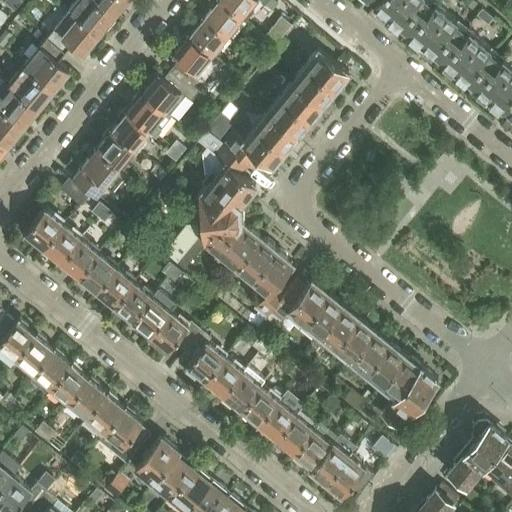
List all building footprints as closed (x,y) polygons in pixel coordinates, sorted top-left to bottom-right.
[(114,13),(98,0),(76,0),(70,8),(99,32),(114,13)] [(124,0),(98,0),(114,13),(124,0)] [(212,6),(205,14),(229,33),(243,15),(244,15),(225,0),(212,0),(210,4),(212,6)] [(225,0),(244,15),(243,15),(247,19),(253,11),(249,8),(255,0),(225,0)] [(371,0),(404,27),(426,0),(371,0)] [(458,19),(435,1),(433,3),(428,0),(426,0),(404,27),(438,55),(461,26),(455,22),(458,19)] [(477,2),(474,0),(465,0),(464,2),(472,8),(477,2)] [(494,15),(483,7),(477,13),(488,22),(494,15)] [(99,32),(70,8),(47,36),(65,51),(73,42),(84,50),(99,32)] [(197,24),(190,32),(214,51),(229,33),(205,14),(203,12),(195,22),(197,24)] [(282,15),(267,34),(277,42),(282,35),(292,23),(282,15)] [(491,46),(469,29),(467,31),(461,26),(438,55),(472,82),(495,54),(489,49),(491,46)] [(6,28),(1,34),(0,35),(0,42),(4,46),(13,34),(6,28)] [(180,57),(173,66),(194,83),(202,73),(198,70),(214,51),(190,32),(188,31),(180,41),(182,43),(174,52),(180,57)] [(277,42),(267,34),(261,40),(271,49),(272,48),(277,42)] [(277,42),(272,48),(281,55),(291,42),(282,35),(277,42)] [(65,51),(47,36),(24,64),(53,88),(69,68),(59,59),(65,51)] [(320,46),(294,77),(324,101),(337,85),(340,84),(346,78),(345,75),(349,70),(320,46)] [(280,56),(271,49),(266,54),(275,61),(280,56)] [(258,58),(249,51),(244,58),(253,65),(258,58)] [(275,61),(266,54),(261,61),(270,68),(275,61)] [(495,54),(472,82),(505,110),(511,101),(511,63),(503,56),(501,59),(495,54)] [(53,88),(24,64),(9,82),(38,106),(53,88)] [(150,81),(144,89),(167,109),(171,112),(186,93),(192,98),(200,88),(194,83),(173,66),(165,76),(157,69),(148,79),(150,81)] [(324,101),(294,77),(269,108),(299,132),(312,115),(315,115),(320,109),(320,105),(324,101)] [(38,106),(9,82),(0,93),(0,105),(23,125),(38,106)] [(135,100),(128,108),(152,127),(167,109),(144,89),(141,87),(133,98),(135,100)] [(23,125),(0,105),(0,136),(8,143),(23,125)] [(120,118),(113,126),(137,146),(152,127),(128,108),(126,106),(118,116),(120,118)] [(290,146),(295,139),(295,136),(299,132),(269,108),(244,139),(234,131),(226,141),(248,159),(247,160),(255,166),(264,155),(273,163),(287,146),(290,146)] [(105,136),(98,145),(122,164),(137,146),(113,126),(111,124),(103,135),(105,136)] [(240,169),(247,160),(248,159),(226,141),(225,142),(208,128),(200,138),(209,145),(204,151),(206,173),(212,178),(196,197),(198,215),(245,211),(244,205),(241,202),(247,194),(251,194),(256,188),(255,184),(256,183),(240,169)] [(177,139),(173,144),(182,152),(187,146),(177,139)] [(80,162),(72,172),(98,193),(122,164),(98,145),(96,143),(88,153),(90,155),(83,164),(80,162)] [(182,152),(173,144),(167,151),(176,159),(182,152)] [(166,171),(157,163),(152,170),(161,177),(166,171)] [(90,193),(69,176),(61,186),(82,203),(90,193)] [(171,176),(160,189),(169,196),(179,183),(171,176)] [(93,210),(97,213),(105,204),(100,200),(93,210)] [(113,210),(105,204),(97,213),(105,220),(113,210)] [(35,239),(43,245),(44,245),(64,220),(46,206),(23,233),(33,241),(35,239)] [(238,264),(262,235),(260,233),(260,230),(253,224),(249,225),(242,218),(245,215),(245,211),(198,215),(200,233),(189,247),(181,240),(170,253),(185,266),(207,239),(238,264)] [(44,245),(43,245),(41,247),(51,256),(53,253),(60,259),(80,234),(64,220),(44,245)] [(127,240),(133,245),(140,236),(135,231),(127,240)] [(80,234),(60,259),(58,261),(69,270),(71,268),(78,274),(79,274),(99,249),(80,234)] [(266,238),(262,235),(238,264),(268,289),(256,304),(266,313),(271,307),(286,289),(276,281),(293,260),(288,256),(287,252),(282,248),(278,248),(275,246),(275,242),(269,238),(266,238)] [(140,236),(133,245),(139,250),(147,241),(140,236)] [(79,274),(78,274),(77,276),(87,285),(89,282),(96,289),(97,289),(117,264),(99,249),(79,274)] [(163,269),(168,274),(176,265),(170,260),(163,269)] [(117,264),(97,289),(96,289),(94,291),(105,299),(106,297),(114,303),(135,278),(117,264)] [(176,265),(168,274),(178,282),(185,272),(176,265)] [(296,277),(286,289),(271,307),(283,316),(290,307),(321,332),(345,302),(328,288),(328,285),(321,280),(318,280),(313,277),(306,286),(296,277)] [(114,303),(112,305),(122,314),(124,311),(132,318),(153,293),(135,278),(114,303)] [(153,293),(132,318),(130,320),(140,328),(142,326),(149,332),(150,332),(170,308),(153,293)] [(349,306),(345,302),(321,332),(351,356),(375,327),(359,313),(358,310),(352,305),(349,306)] [(150,332),(149,332),(148,334),(158,343),(160,340),(169,348),(175,340),(184,348),(201,327),(192,319),(189,323),(170,308),(150,332)] [(16,320),(7,312),(0,320),(0,342),(16,356),(36,331),(28,325),(29,323),(20,315),(16,320)] [(266,317),(259,326),(268,334),(275,325),(266,317)] [(201,327),(184,348),(193,355),(185,365),(195,374),(197,371),(205,377),(225,353),(208,339),(211,335),(201,327)] [(380,330),(375,327),(351,356),(382,381),(406,352),(389,339),(389,335),(383,330),(380,330)] [(37,330),(36,331),(16,356),(34,371),(54,346),(46,339),(47,337),(37,330)] [(253,343),(259,348),(267,339),(261,334),(253,343)] [(267,339),(259,348),(266,354),(274,344),(267,339)] [(55,344),(54,346),(34,371),(52,385),(72,360),(64,354),(65,352),(55,344)] [(304,351),(298,359),(308,366),(314,359),(304,351)] [(410,355),(406,352),(382,381),(397,393),(382,412),(398,425),(439,376),(413,355),(410,355)] [(225,353),(205,377),(203,380),(213,388),(215,386),(223,392),(243,367),(225,353)] [(73,359),(72,360),(52,385),(69,400),(90,375),(81,368),(83,367),(73,359)] [(240,407),(261,382),(265,376),(248,362),(243,367),(223,392),(221,394),(231,403),(233,400),(240,407)] [(289,372),(295,377),(302,368),(296,363),(289,372)] [(302,368),(295,377),(301,383),(309,373),(302,368)] [(91,373),(90,375),(69,400),(87,414),(107,389),(99,383),(100,381),(91,373)] [(259,421),(279,397),(283,392),(276,386),(272,391),(261,382),(240,407),(238,409),(249,417),(251,415),(258,421),(259,421)] [(359,409),(368,399),(353,387),(345,397),(359,409)] [(108,388),(107,389),(87,414),(105,429),(125,404),(117,397),(118,396),(108,388)] [(8,391),(0,400),(6,405),(14,395),(8,391)] [(324,401),(330,406),(338,397),(332,392),(324,401)] [(14,395),(6,405),(13,410),(20,401),(14,395)] [(279,397),(259,421),(258,421),(256,423),(266,432),(268,429),(276,436),(296,411),(279,397)] [(338,397),(330,406),(337,412),(345,403),(338,397)] [(151,430),(141,423),(144,420),(135,412),(136,410),(126,403),(125,404),(105,429),(99,437),(127,460),(133,452),(151,430)] [(294,451),(314,426),(318,421),(302,407),(298,412),(296,411),(276,436),(274,438),(284,446),(286,444),(294,450),(294,451)] [(11,414),(4,408),(0,413),(0,420),(3,423),(11,414)] [(362,417),(356,412),(349,421),(355,426),(362,417)] [(482,467),(509,434),(484,413),(477,414),(470,422),(471,429),(478,435),(449,470),(455,475),(450,480),(462,490),(478,503),(484,496),(468,484),(481,467),(482,467)] [(44,419),(36,429),(42,433),(50,424),(44,419)] [(29,429),(23,424),(15,433),(22,438),(29,429)] [(50,424),(42,433),(48,439),(56,430),(50,424)] [(294,451),(294,450),(292,453),(302,461),(304,459),(312,465),(312,466),(332,441),(332,440),(314,426),(294,451)] [(136,466),(154,480),(178,451),(180,448),(162,434),(136,466)] [(511,435),(509,434),(482,467),(498,481),(511,464),(511,435)] [(327,481),(351,452),(334,438),(332,440),(332,441),(312,466),(312,465),(310,467),(327,481)] [(79,448),(71,458),(78,463),(85,454),(79,448)] [(183,455),(178,451),(154,480),(170,494),(195,464),(194,463),(193,459),(187,454),(183,455)] [(374,470),(366,464),(351,452),(327,481),(342,494),(351,482),(359,488),(374,470)] [(0,461),(0,486),(13,471),(0,461)] [(196,465),(195,464),(170,494),(188,508),(212,478),(206,474),(206,470),(200,465),(196,465)] [(511,464),(498,481),(511,492),(511,464)] [(106,486),(116,494),(130,477),(120,469),(106,486)] [(13,471),(0,486),(0,502),(1,503),(0,504),(0,505),(8,511),(9,511),(10,511),(11,511),(13,511),(22,501),(32,508),(48,489),(38,480),(32,487),(13,471)] [(217,482),(212,478),(188,508),(192,511),(213,511),(229,492),(228,491),(227,487),(221,482),(217,482)] [(444,511),(454,500),(437,485),(414,511),(444,511)] [(48,489),(32,508),(36,511),(62,511),(52,503),(58,496),(48,489)] [(230,493),(229,492),(213,511),(240,511),(246,506),(240,501),(240,498),(234,493),(230,493)]
